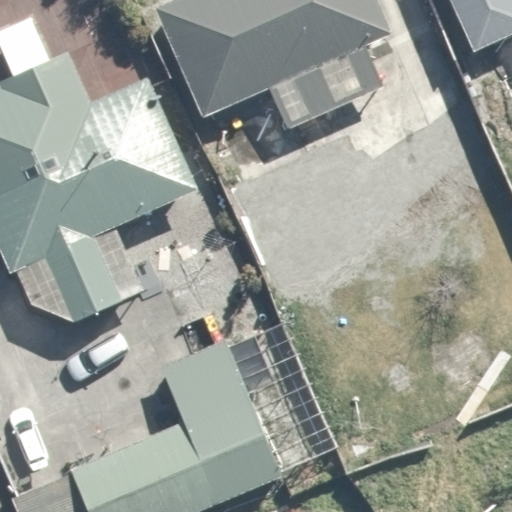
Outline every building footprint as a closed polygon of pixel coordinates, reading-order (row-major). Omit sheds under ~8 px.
[(393,0),(169,0),(157,6),(204,114),(405,27),(393,0)] [(511,0),(449,0),(475,56),(487,51),(510,102),(511,101),(511,0)] [(18,268),(34,306),(76,323),(131,299),(104,235),(195,196),(145,79),(94,101),(74,54),(0,85),(0,254),(8,273),(18,268)] [(349,224),(316,159),(241,198),(273,262),(349,224)] [(511,371),(482,317),(429,346),(459,401),(511,372),(511,371)] [(11,505),(14,511),(192,511),(285,467),(222,338),(161,368),(186,419),(11,505)]
